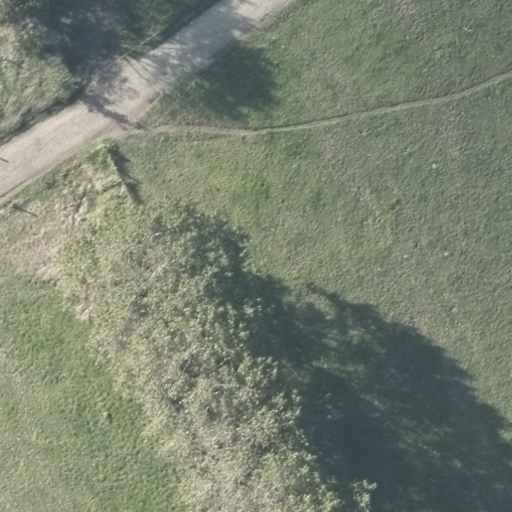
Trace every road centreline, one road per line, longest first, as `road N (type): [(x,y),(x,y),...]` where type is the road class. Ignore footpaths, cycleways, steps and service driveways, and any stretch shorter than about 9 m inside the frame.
road 1 (track): [(419,511),(149,75)]
road 2 (track): [(0,167),(149,75),(243,0)]
